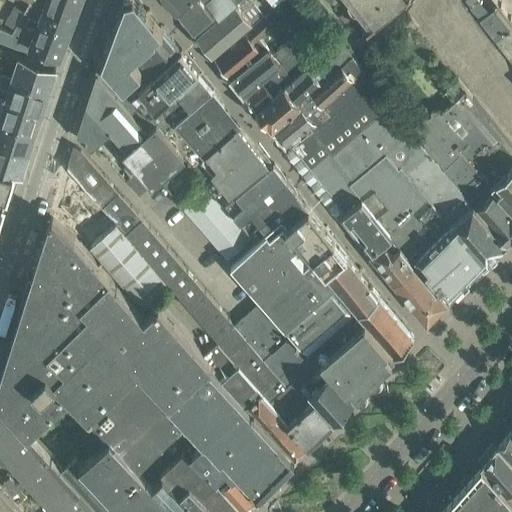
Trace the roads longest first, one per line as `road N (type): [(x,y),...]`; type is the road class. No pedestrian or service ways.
road 1 (tertiary): [(0,307),(102,0)]
road 2 (unclassified): [(347,511),(511,330)]
